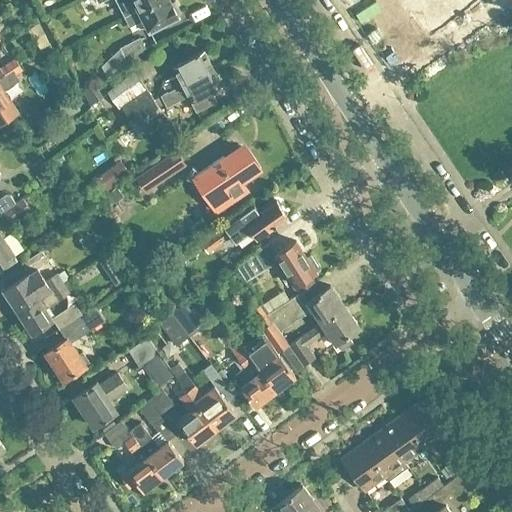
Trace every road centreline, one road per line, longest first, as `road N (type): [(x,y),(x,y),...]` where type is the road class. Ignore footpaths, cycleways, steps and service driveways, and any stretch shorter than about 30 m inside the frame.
road 1 (residential): [(186,511),(478,299)]
road 2 (residential): [(386,165),(338,190),(229,0)]
road 3 (residential): [(87,511),(0,376)]
road 4 (residential): [(376,83),(464,212)]
road 5 (unknown): [(376,83),(502,0)]
road 6 (tertiary): [(347,103),(279,0)]
